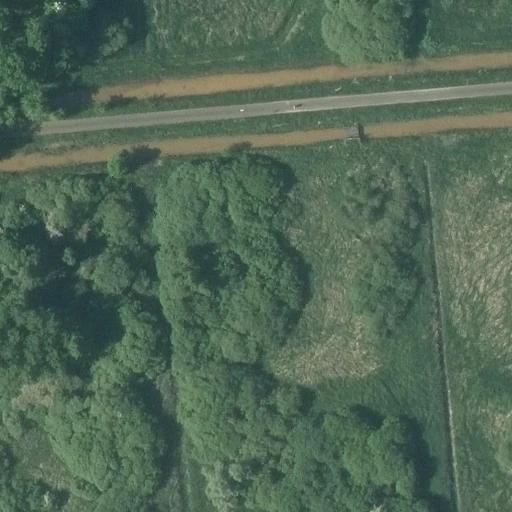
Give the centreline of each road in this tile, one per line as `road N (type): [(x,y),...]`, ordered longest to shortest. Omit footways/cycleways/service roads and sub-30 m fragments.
road 1 (track): [(411,423),(355,352),(329,301),(325,186),(354,146),(435,147),(456,354)]
road 2 (unclassified): [(511,88),(0,135)]
road 3 (track): [(169,62),(14,87),(19,133)]
road 4 (track): [(279,51),(169,62),(164,0)]
